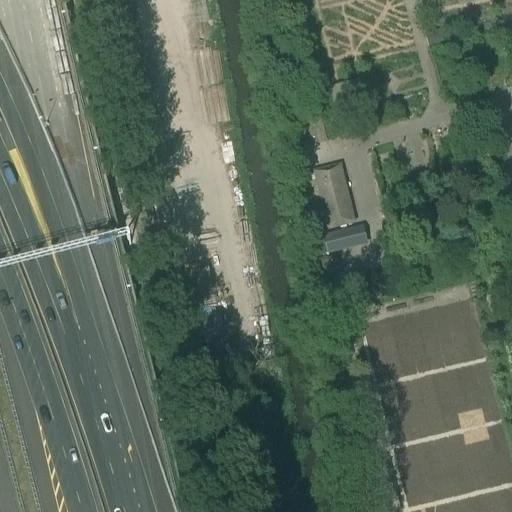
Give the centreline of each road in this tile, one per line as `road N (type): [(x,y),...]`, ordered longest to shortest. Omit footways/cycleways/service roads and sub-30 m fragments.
road 1 (motorway): [(125,511),(16,0)]
road 2 (motorway): [(75,511),(0,216)]
